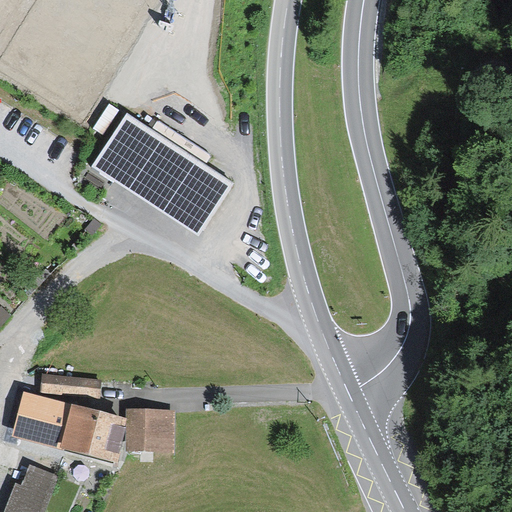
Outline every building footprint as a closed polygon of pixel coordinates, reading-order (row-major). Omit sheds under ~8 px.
[(234,185),(205,166),(211,157),(156,122),(150,131),(126,115),(89,172),(198,241),(234,185)] [(49,274),(43,269),(33,282),(38,286),(49,274)] [(0,327),(10,316),(0,308),(0,327)] [(101,381),(40,377),(39,395),(57,399),(100,402),(101,381)] [(62,456),(117,470),(126,434),(126,424),(69,409),(71,403),(57,399),(39,395),(27,392),(14,444),(36,449),(62,456)] [(150,455),(149,412),(126,412),(126,424),(126,434),(127,455),(150,455)] [(174,412),(149,412),(150,455),(174,455),(174,412)] [(15,487),(5,511),(45,511),(56,487),(50,484),(62,456),(36,449),(24,478),(21,488),(20,489),(15,487)] [(21,488),(24,478),(24,477),(22,476),(19,475),(17,476),(15,477),(13,479),(13,482),(13,484),(15,486),(17,488),(19,488),(21,488)]
